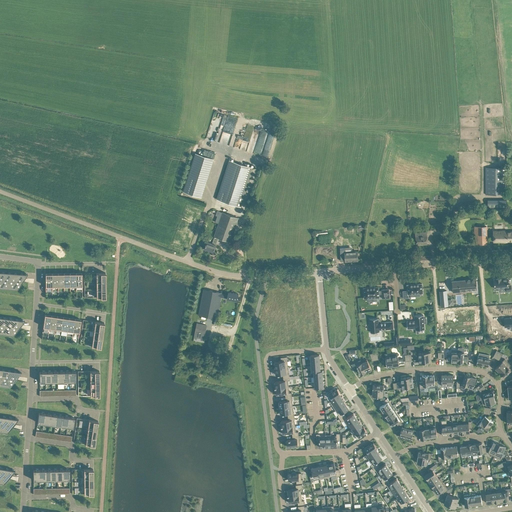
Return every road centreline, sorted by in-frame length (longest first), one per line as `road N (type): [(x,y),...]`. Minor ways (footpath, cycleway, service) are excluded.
road 1 (unclassified): [(251,277),(198,267),(0,193)]
road 2 (residential): [(22,511),(36,262)]
road 3 (residential): [(350,389),(405,371),(482,372),(499,389),(500,434)]
road 4 (residential): [(327,349),(266,359),(282,452)]
road 5 (unknown): [(430,264),(430,244),(451,210),(479,197),(479,170)]
